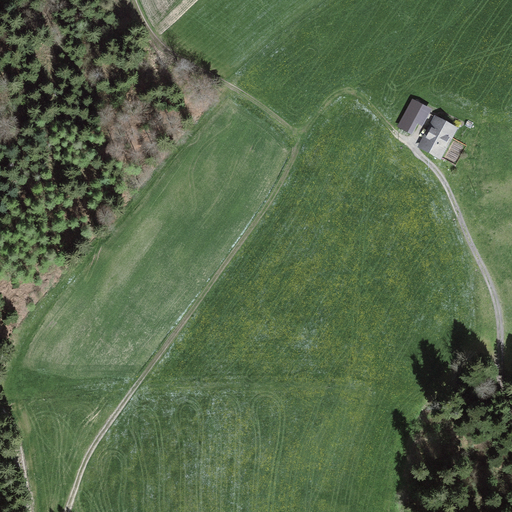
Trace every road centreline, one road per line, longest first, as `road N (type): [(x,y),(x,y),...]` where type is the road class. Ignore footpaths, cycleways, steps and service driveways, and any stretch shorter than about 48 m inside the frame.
road 1 (track): [(419,158),(456,205),(497,304),(502,389),(511,415)]
road 2 (track): [(256,103),(161,46),(133,0)]
